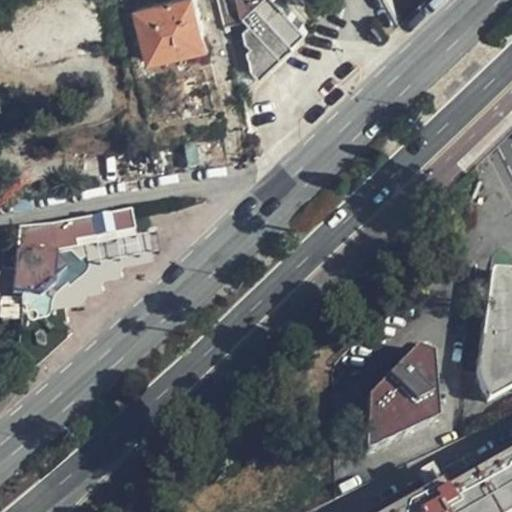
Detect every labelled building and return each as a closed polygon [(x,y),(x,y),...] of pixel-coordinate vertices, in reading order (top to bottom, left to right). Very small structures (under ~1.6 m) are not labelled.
[(196,0),(169,0),(138,8),(151,59),(208,45),(196,0)] [(219,0),(225,19),(241,17),(247,15),(263,0),(219,0)] [(304,27),(278,0),(263,0),(247,15),(241,17),(255,66),(262,74),(296,41),(293,37),(304,27)] [(121,148),(127,178),(156,173),(148,143),(121,148)] [(50,222),(55,252),(76,250),(76,241),(135,230),(132,208),(50,222)] [(18,227),(16,250),(55,252),(50,222),(18,227)] [(52,282),(55,252),(16,250),(13,292),(40,294),(52,282)] [(476,359),(511,341),(511,277),(509,270),(489,269),(476,359)] [(511,341),(476,359),(474,374),(484,399),(511,384),(511,341)] [(414,348),(359,398),(359,454),(438,419),(433,352),(414,348)] [(511,511),(511,450),(441,491),(437,484),(425,490),(419,480),(363,511),(511,511)]
